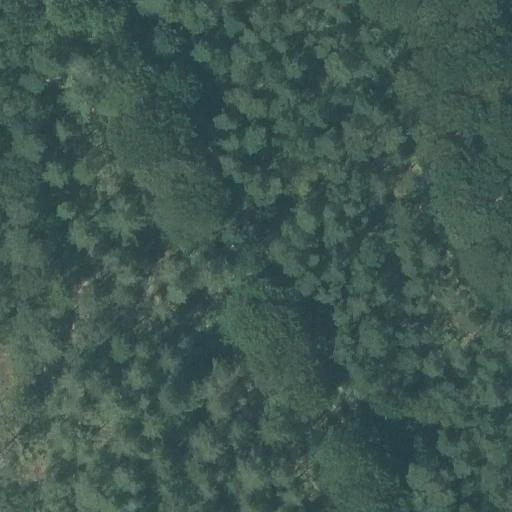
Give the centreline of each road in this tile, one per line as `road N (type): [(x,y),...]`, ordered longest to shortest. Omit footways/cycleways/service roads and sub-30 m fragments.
road 1 (unknown): [(427,511),(120,0)]
road 2 (track): [(431,0),(511,198)]
